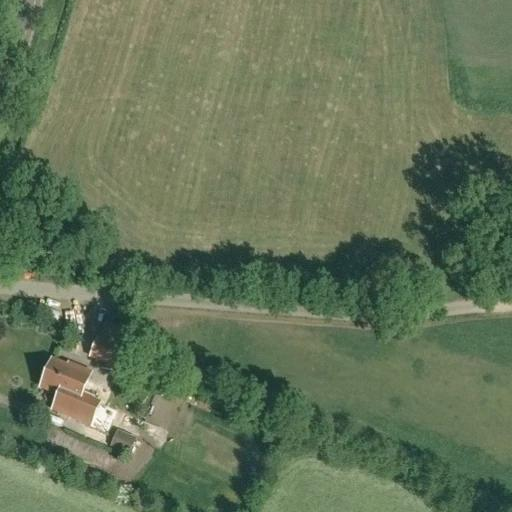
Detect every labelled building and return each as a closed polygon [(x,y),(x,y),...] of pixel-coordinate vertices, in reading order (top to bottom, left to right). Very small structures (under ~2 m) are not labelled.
[(90,359),(104,365),(102,370),(120,377),(122,372),(125,373),(133,355),(98,340),(90,359)] [(54,410),(91,426),(100,405),(82,397),(91,376),(75,369),(74,371),(53,362),(41,388),(59,396),(54,410)] [(127,435),(135,416),(117,409),(109,428),(127,435)] [(131,435),(141,436),(143,420),(133,418),(131,435)] [(136,441),(121,434),(114,449),(129,456),(136,441)]
